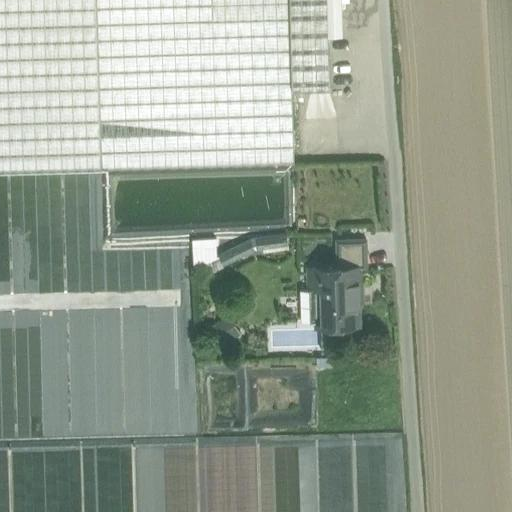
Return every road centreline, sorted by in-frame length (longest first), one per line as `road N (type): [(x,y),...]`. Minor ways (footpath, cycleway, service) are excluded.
road 1 (unclassified): [(381,0),(416,511)]
road 2 (track): [(176,297),(0,302)]
